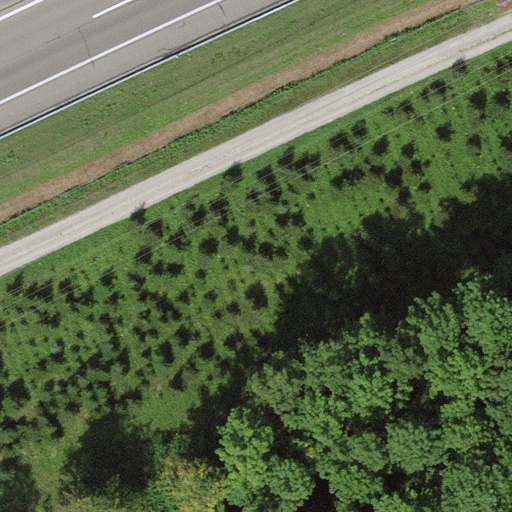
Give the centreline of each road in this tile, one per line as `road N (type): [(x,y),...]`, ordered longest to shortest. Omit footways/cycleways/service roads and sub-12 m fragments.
road 1 (track): [(511,27),(0,267)]
road 2 (motorway): [(0,63),(138,0)]
